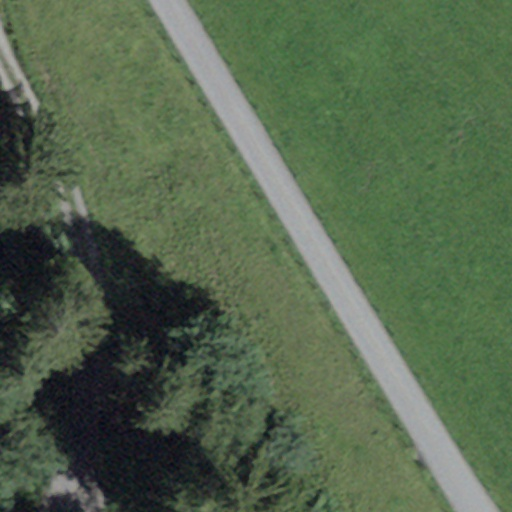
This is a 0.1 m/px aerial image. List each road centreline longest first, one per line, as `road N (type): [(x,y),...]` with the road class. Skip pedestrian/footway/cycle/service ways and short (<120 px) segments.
road 1 (unclassified): [(162,0),(476,511)]
road 2 (track): [(0,46),(93,277),(86,501),(77,511)]
